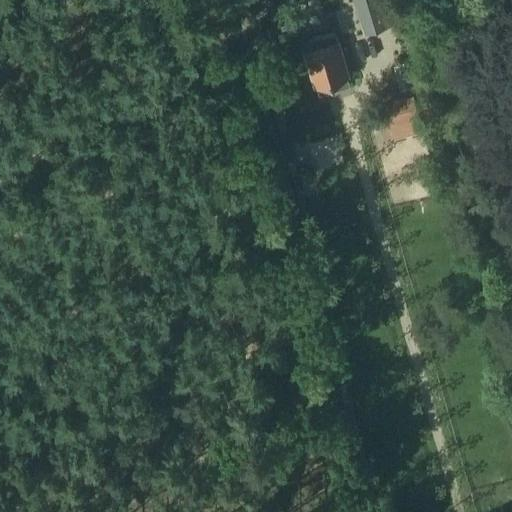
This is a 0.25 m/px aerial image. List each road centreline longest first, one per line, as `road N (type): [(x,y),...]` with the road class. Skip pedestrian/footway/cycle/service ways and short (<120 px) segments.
road 1 (track): [(226,0),(368,511)]
road 2 (track): [(459,511),(351,136)]
